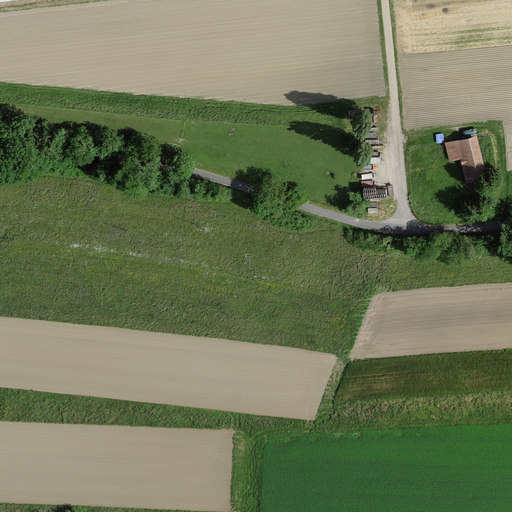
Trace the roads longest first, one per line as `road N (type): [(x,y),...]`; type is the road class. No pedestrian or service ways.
road 1 (residential): [(511,225),(367,225),(165,164),(0,142)]
road 2 (track): [(383,0),(404,229)]
